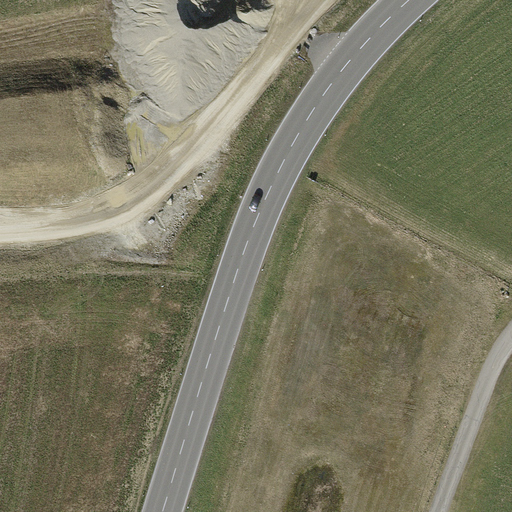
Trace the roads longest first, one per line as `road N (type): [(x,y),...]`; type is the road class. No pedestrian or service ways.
road 1 (primary): [(167,511),(258,211),(316,106),(410,0)]
road 2 (track): [(0,232),(74,227),(146,206),(204,156),(256,68),(321,0)]
road 3 (track): [(74,511),(146,206)]
road 4 (unclassified): [(511,338),(489,377),(439,511)]
